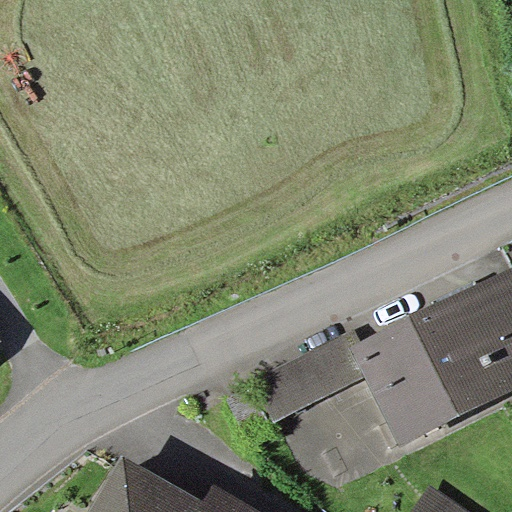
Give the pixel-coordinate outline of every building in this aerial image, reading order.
[(362,377),(397,445),(511,387),(511,269),(361,346),(350,352),(362,377)] [(273,422),(362,377),(350,352),(361,346),(352,328),(251,379),(255,386),(273,422)] [(278,431),(273,422),(255,386),(227,401),(250,446),(278,431)] [(97,511),(241,511),(213,495),(202,511),(200,511),(124,467),(97,511)] [(467,511),(432,488),(415,511),(467,511)]
